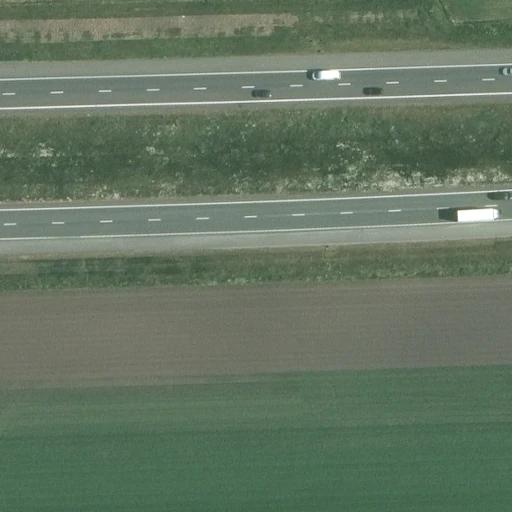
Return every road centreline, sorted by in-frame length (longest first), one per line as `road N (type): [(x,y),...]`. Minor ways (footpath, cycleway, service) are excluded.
road 1 (motorway): [(0,222),(511,206)]
road 2 (motorway): [(511,78),(0,93)]
